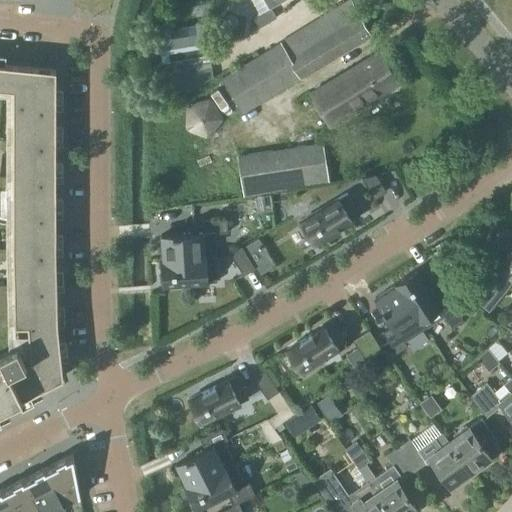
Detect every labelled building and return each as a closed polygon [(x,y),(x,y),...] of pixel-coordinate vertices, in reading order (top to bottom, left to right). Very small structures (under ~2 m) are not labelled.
[(369,35),(349,1),(348,0),(280,42),(261,54),(221,78),(242,112),(300,77),(369,35)] [(263,0),(268,8),(253,17),(259,28),(276,18),(270,8),(283,0),(263,0)] [(205,23),(175,27),(158,30),(164,62),(210,54),(205,23)] [(379,51),(310,93),(329,126),(399,84),(379,51)] [(0,62),(0,407),(62,377),(57,322),(55,250),(55,69),(0,62)] [(210,62),(173,77),(179,91),(216,76),(210,62)] [(217,133),(218,100),(188,99),(187,132),(217,133)] [(238,156),(244,196),(320,184),(313,144),(238,156)] [(375,174),(361,177),(374,199),(386,192),(375,174)] [(338,198),(300,221),(313,243),(360,216),(346,193),(338,198)] [(204,216),(203,228),(225,230),(226,218),(204,216)] [(202,228),(201,217),(174,218),(175,229),(202,228)] [(161,259),(161,260),(175,259),(209,257),(208,233),(192,234),(192,233),(175,234),(160,235),(162,259),(161,259)] [(432,249),(444,266),(464,253),(452,235),(432,249)] [(260,236),(246,242),(258,269),(271,264),(260,236)] [(495,265),(511,278),(511,237),(504,248),(507,250),(495,265)] [(254,267),(241,246),(231,252),(244,274),(254,267)] [(463,271),(473,279),(486,263),(476,255),(463,271)] [(175,259),(161,260),(162,285),(175,284),(206,282),(205,258),(210,258),(209,257),(175,259)] [(416,270),(395,284),(424,329),(444,316),(451,328),(463,321),(457,312),(444,292),(434,298),(416,270)] [(424,329),(395,284),(394,284),(395,285),(375,298),(392,325),(392,326),(382,332),(395,353),(407,346),(404,341),(424,329)] [(311,333),(286,350),(300,372),(346,342),(331,320),(311,333)] [(352,340),(366,361),(382,351),(369,329),(352,340)] [(488,349),(478,357),(488,370),(498,362),(488,349)] [(264,370),(253,378),(267,399),(278,391),(264,370)] [(511,376),(493,392),(485,383),(469,396),(486,417),(487,416),(486,414),(500,403),(511,416),(511,376)] [(188,399),(191,407),(192,406),(198,419),(197,419),(199,421),(199,422),(199,423),(200,422),(244,401),(241,396),(242,396),(235,381),(234,382),(232,377),(228,379),(219,384),(204,391),(188,399)] [(430,395),(420,403),(430,416),(440,409),(430,395)] [(327,396),(315,405),(320,411),(331,403),(327,396)] [(296,436),(324,418),(318,410),(291,427),(296,436)] [(457,452),(449,442),(442,432),(417,450),(415,448),(393,416),(382,424),(398,447),(415,470),(431,459),(450,486),(453,484),(455,485),(461,481),(461,478),(471,471),(457,452)] [(481,419),(449,442),(457,452),(471,471),(478,465),(481,466),(487,462),(487,459),(490,457),(485,450),(497,441),(481,419)] [(418,445),(436,433),(431,425),(413,437),(418,445)] [(185,486),(185,487),(234,463),(223,442),(228,440),(221,427),(199,438),(204,449),(201,451),(195,453),(196,454),(191,456),(186,458),(186,459),(175,464),(186,485),(185,486)] [(270,444),(281,439),(275,431),(266,435),(270,444)] [(272,444),(276,451),(285,446),(281,440),(272,444)] [(348,454),(357,468),(365,463),(368,460),(359,447),(355,441),(345,448),(349,454),(348,454)] [(415,470),(398,447),(386,455),(393,464),(402,479),(415,470)] [(47,467),(46,467),(64,504),(65,503),(64,502),(77,495),(78,497),(79,496),(76,479),(75,475),(75,474),(76,473),(72,455),(72,454),(72,455),(66,458),(56,462),(47,467)] [(234,463),(185,487),(197,509),(226,495),(227,494),(232,505),(238,502),(255,494),(248,482),(244,484),(234,463)] [(367,482),(375,494),(376,493),(389,511),(413,511),(414,511),(416,509),(398,482),(402,479),(393,464),(374,477),(365,463),(357,468),(367,482)] [(26,477),(25,478),(41,511),(44,511),(48,510),(63,503),(64,504),(46,467),(44,468),(35,473),(31,475),(31,476),(30,476),(26,478),(26,477)] [(329,469),(313,480),(334,511),(337,511),(347,505),(352,511),(389,511),(376,493),(375,494),(367,482),(348,495),(329,469)] [(4,488),(3,489),(14,511),(41,511),(25,478),(23,479),(13,484),(10,486),(8,487),(5,489),(4,488)] [(0,511),(14,511),(3,489),(1,490),(0,490),(0,511)] [(242,511),(238,502),(218,511),(242,511)]
